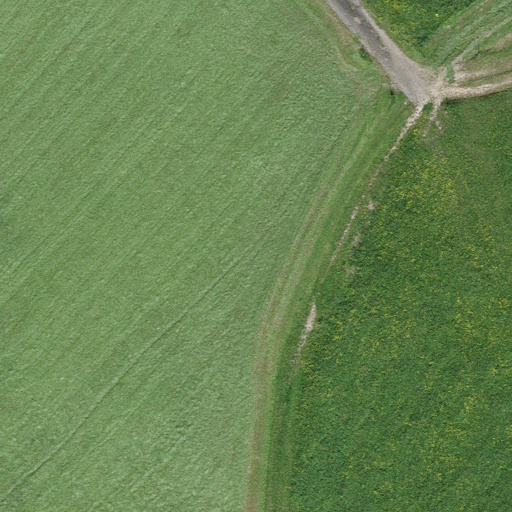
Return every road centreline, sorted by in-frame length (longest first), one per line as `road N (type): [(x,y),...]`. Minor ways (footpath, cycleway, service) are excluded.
road 1 (track): [(422,96),(377,152),(301,347)]
road 2 (track): [(343,0),(422,96)]
road 3 (track): [(422,96),(457,50),(511,14)]
